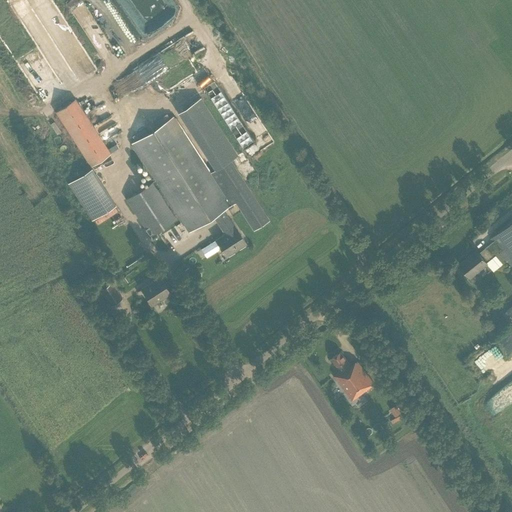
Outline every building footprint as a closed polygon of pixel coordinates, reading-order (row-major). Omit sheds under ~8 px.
[(95,74),(53,1),(34,12),(50,40),(54,38),(80,83),(95,74)] [(84,4),(71,13),(76,20),(78,18),(85,28),(92,23),(85,13),(88,11),(84,4)] [(207,27),(209,23),(201,19),(199,23),(207,27)] [(55,112),(91,167),(110,154),(75,99),(55,112)] [(173,117),(131,144),(155,181),(126,200),(150,237),(176,220),(157,191),(160,189),(189,233),(213,217),(220,227),(221,227),(225,233),(215,240),(226,258),(247,245),(235,227),(234,227),(223,210),(236,203),(253,230),(269,220),(230,160),(210,174),(173,117)] [(115,205),(92,168),(68,183),(92,221),(115,205)] [(479,276),(486,270),(483,267),(487,264),(487,263),(496,255),(503,264),(508,260),(511,264),(511,306),(507,311),(511,317),(511,222),(491,239),(494,242),(479,253),(477,250),(460,264),(470,277),(468,279),(471,282),(471,283),(472,283),(472,284),(473,284),(474,285),(475,285),(476,285),(477,285),(478,285),(479,284),(480,283),(481,282),(481,281),(481,280),(481,279),(481,278),(481,277),(480,276),(479,276)] [(159,277),(141,289),(152,306),(170,294),(159,277)] [(111,283),(100,290),(111,306),(122,299),(111,283)] [(511,331),(498,338),(504,351),(511,347),(511,331)] [(488,350),(475,361),(485,372),(498,361),(488,350)] [(358,362),(351,366),(341,352),(331,359),(341,371),(334,376),(352,401),(375,384),(358,362)] [(496,391),(485,403),(498,414),(509,403),(496,391)] [(502,467),(506,471),(511,465),(507,462),(502,467)]
